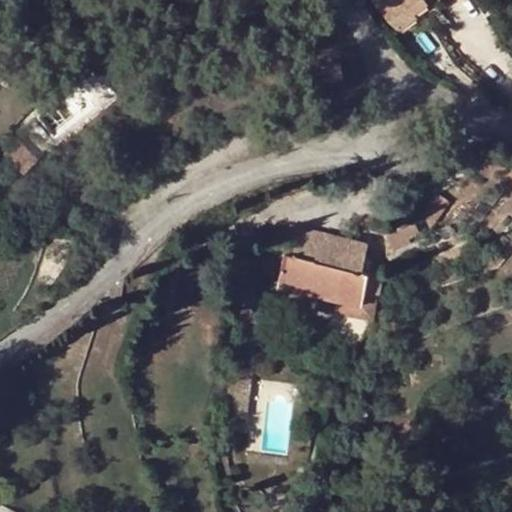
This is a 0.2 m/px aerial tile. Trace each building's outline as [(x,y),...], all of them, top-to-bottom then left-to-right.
[(372,0),(389,21),(416,0),(372,0)] [(423,0),(416,0),(389,21),(400,35),(431,10),(428,6),(423,0)] [(341,66),(328,69),(331,83),(344,80),(341,66)] [(450,204),(426,218),(433,231),(457,217),(450,204)] [(415,222),(387,237),(394,251),(412,243),(409,239),(421,233),(415,222)] [(294,228),(291,242),(300,244),(298,257),(317,261),(323,234),(294,228)] [(362,306),(365,293),(369,274),(363,274),(369,243),(323,234),(317,261),(298,257),(300,244),(291,242),(289,256),(285,255),(279,289),(337,301),(362,306)] [(362,306),(337,301),(334,313),(372,321),(377,295),(365,293),(362,306)] [(348,327),(342,324),(329,344),(334,347),(328,359),(343,368),(350,357),(352,358),(364,337),(363,336),(366,329),(352,320),(348,327)] [(326,362),(325,381),(332,385),(341,370),(326,362)] [(251,369),(231,367),(226,418),(245,419),(251,369)]
